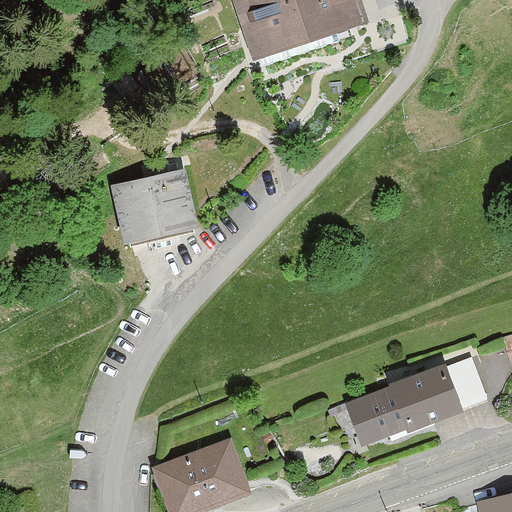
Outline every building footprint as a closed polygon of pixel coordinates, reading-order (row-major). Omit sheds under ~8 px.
[(231,0),(251,67),(370,33),(360,0),(231,0)] [(91,190),(102,249),(187,232),(175,173),(91,190)] [(511,322),(491,330),(505,365),(511,362),(511,322)] [(332,400),(347,442),(448,406),(431,358),(371,379),(373,385),(332,400)] [(143,466),(160,511),(196,511),(243,494),(221,437),(143,466)] [(511,511),(511,489),(478,498),(481,511),(511,511)]
